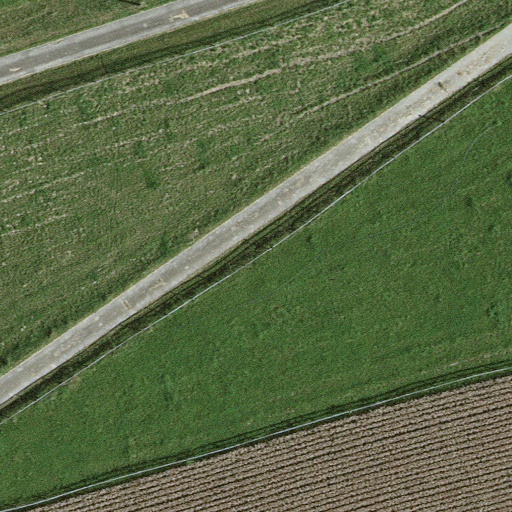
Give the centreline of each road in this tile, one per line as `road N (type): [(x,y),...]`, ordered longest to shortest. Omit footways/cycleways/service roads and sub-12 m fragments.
road 1 (track): [(511,56),(0,409)]
road 2 (track): [(0,86),(263,0)]
